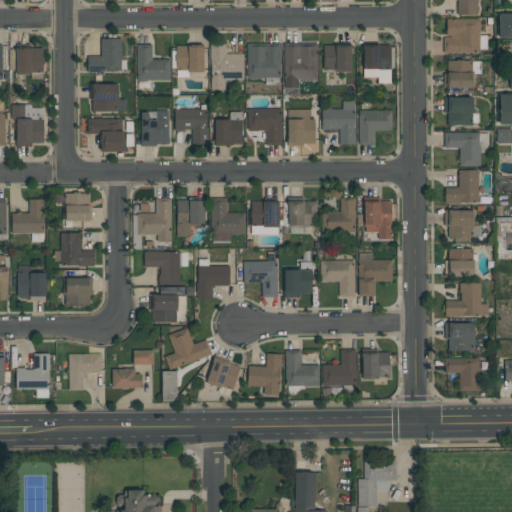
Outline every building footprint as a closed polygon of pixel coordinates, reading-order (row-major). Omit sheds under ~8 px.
[(476,0),(456,0),(457,16),(477,15),(476,0)] [(498,38),(511,38),(511,13),(498,14),(498,38)] [(479,19),(445,19),(446,37),(443,37),(443,54),(479,53),(479,19)] [(120,39),(100,39),(100,56),(87,57),(87,72),(120,72),(120,39)] [(30,44),(30,48),(43,48),(43,57),(44,57),(44,64),(43,64),(43,73),(42,73),(42,79),(31,79),(30,74),(15,75),(15,69),(9,69),(8,49),(15,49),(15,48),(16,48),(16,44),(30,44)] [(170,81),(169,59),(152,60),(151,44),(135,44),(136,81),(170,81)] [(242,54),(225,55),(225,44),(209,44),(210,90),(224,89),(224,80),(243,79),(242,54)] [(247,44),(246,78),(279,78),(279,45),(247,44)] [(283,45),(283,88),(298,88),(298,80),(317,80),(317,45),(283,45)] [(390,83),(389,45),(362,45),(363,78),(377,77),(377,84),(390,83)] [(202,72),(203,47),(176,46),(175,71),(202,72)] [(323,71),(350,71),(350,46),(323,46),(323,71)] [(472,61),(447,60),(446,73),(443,73),(443,88),(471,89),(472,61)] [(117,84),(90,84),(90,112),(125,111),(124,99),(117,99),(117,84)] [(511,124),(511,95),(498,96),(499,125),(511,124)] [(447,126),(471,126),(472,98),(443,97),(443,114),(447,114),(447,126)] [(338,145),(353,145),(354,101),(342,101),(342,109),(321,109),(321,130),(338,130),(338,145)] [(10,105),(10,120),(15,120),(15,123),(13,123),(13,130),(15,130),(15,146),(31,147),(31,143),(42,143),(42,108),(31,108),(28,105),(10,105)] [(174,131),(191,131),(191,143),(206,143),(206,109),(173,110),(174,131)] [(280,109),(246,109),(246,131),(264,131),(264,146),(280,145),(280,109)] [(287,145),(314,145),(314,118),(310,118),(310,110),(287,110),(287,145)] [(391,111),(358,110),(357,145),(373,145),(373,131),(391,131),(391,111)] [(139,112),(140,146),(168,145),(168,111),(139,112)] [(229,120),(214,119),(213,145),(240,145),(241,112),(229,112),(229,120)] [(87,134),(100,134),(99,152),(122,152),(123,119),(87,119),(87,134)] [(478,167),(479,133),(444,132),(443,148),(458,148),(458,166),(478,167)] [(457,171),(457,188),(443,188),(444,203),(478,203),(477,170),(457,171)] [(89,221),(89,193),(64,193),(63,221),(89,221)] [(136,235),(156,235),(156,243),(171,242),(170,198),(154,199),(155,213),(136,214),(136,235)] [(244,234),(244,213),(226,214),(226,198),(210,198),(211,241),(229,241),(229,235),(244,234)] [(353,233),(354,199),(339,198),(339,213),(321,212),(320,231),(353,233)] [(43,234),(44,200),(28,199),(28,213),(11,213),(11,233),(43,234)] [(190,237),(189,225),(204,225),(203,200),(175,201),(176,237),(190,237)] [(287,224),(315,225),(315,201),(287,201),(287,224)] [(377,240),(391,240),(390,201),(364,201),(364,233),(377,233),(377,240)] [(277,202),(250,202),(250,227),(277,227),(277,202)] [(472,210),(444,210),(443,227),(447,227),(447,241),(471,241),(472,210)] [(496,259),(511,258),(511,217),(495,218),(496,259)] [(60,233),(59,266),(93,267),(93,251),(79,251),(79,233),(60,233)] [(444,277),(472,277),(472,249),(447,249),(447,260),(443,260),(444,277)] [(179,284),(178,266),(186,266),(186,252),(142,253),(143,268),(158,267),(158,285),(179,284)] [(391,260),(371,260),(371,253),(358,254),(358,297),(373,296),(373,282),(391,282),(391,260)] [(0,256),(5,256),(5,267),(7,267),(7,283),(8,283),(8,301),(0,301),(0,256)] [(321,283),(336,282),(336,297),(353,297),(352,260),(320,261),(321,283)] [(243,283),(260,283),(260,298),(276,297),(276,261),(242,262),(243,283)] [(311,294),(310,262),(299,262),(300,270),(283,270),(283,298),(300,297),(300,294),(311,294)] [(29,266),(16,267),(17,299),(45,298),(44,273),(29,274),(29,266)] [(229,286),(229,266),(196,266),(196,300),(211,300),(211,286),(229,286)] [(63,279),(64,307),(90,306),(89,278),(63,279)] [(479,283),(459,284),(459,301),(444,301),(444,316),(487,316),(487,304),(480,304),(479,283)] [(150,323),(175,323),(175,295),(150,295),(150,323)] [(472,324),(444,323),(443,340),(447,340),(447,351),(472,352),(472,324)] [(209,356),(204,340),(192,345),(186,328),(167,335),(173,353),(163,357),(168,370),(209,356)] [(153,351),(132,350),(132,364),(152,365),(153,351)] [(318,386),(318,365),(300,365),(299,350),(284,351),(284,386),(318,386)] [(321,365),(322,386),(355,386),(354,350),(339,350),(339,365),(321,365)] [(0,353),(4,353),(4,380),(8,380),(9,391),(6,391),(6,395),(4,395),(3,392),(3,385),(0,385),(0,353)] [(388,353),(361,353),(361,379),(388,378),(388,353)] [(15,389),(35,389),(35,398),(47,398),(48,354),(32,354),(32,369),(15,369),(15,389)] [(67,355),(68,391),(83,390),(82,373),(100,373),(100,354),(67,355)] [(280,354),(265,354),(265,367),(246,366),(246,386),(263,387),(262,395),(279,396),(280,354)] [(205,382),(231,391),(239,366),(213,358),(205,382)] [(479,358),(444,358),(444,373),(458,373),(458,391),(478,392),(479,358)] [(511,360),(503,360),(504,380),(511,379),(511,360)] [(111,389),(140,388),(140,370),(111,371),(111,389)] [(160,401),(175,402),(176,371),(161,371),(160,401)] [(395,481),(394,462),(362,463),(363,479),(356,479),(357,507),(376,506),(375,491),(387,491),(387,482),(395,481)] [(293,511),(312,511),(313,472),(294,472),(293,511)] [(158,511),(158,506),(154,506),(154,496),(141,496),(141,492),(115,492),(115,504),(122,504),(122,511),(117,511),(158,511)]
